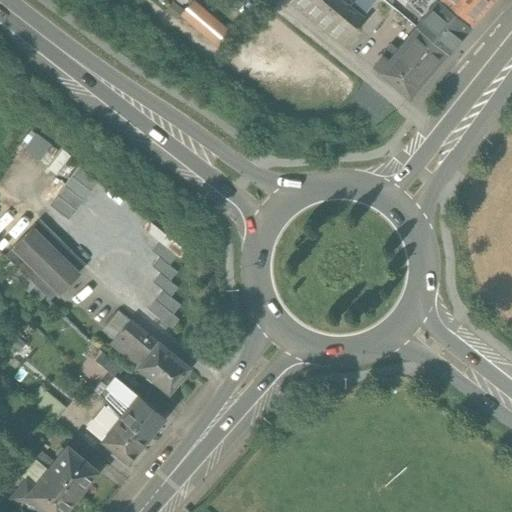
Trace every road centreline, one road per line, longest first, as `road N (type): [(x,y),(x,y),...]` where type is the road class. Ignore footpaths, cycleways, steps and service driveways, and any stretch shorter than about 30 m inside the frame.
road 1 (secondary): [(265,309),(231,387),(142,511)]
road 2 (secondary): [(147,511),(305,346)]
road 3 (secondary): [(307,188),(266,178),(124,95)]
road 4 (secondary): [(124,95),(233,196),(260,236)]
road 5 (secondary): [(511,54),(385,195)]
road 6 (secondary): [(408,216),(511,71)]
road 7 (secondary): [(1,0),(124,95)]
road 8 (secondary): [(389,337),(511,417)]
road 9 (secondary): [(511,394),(444,335),(421,295)]
